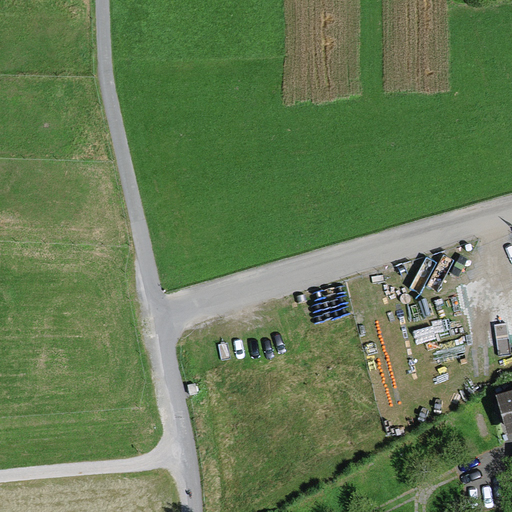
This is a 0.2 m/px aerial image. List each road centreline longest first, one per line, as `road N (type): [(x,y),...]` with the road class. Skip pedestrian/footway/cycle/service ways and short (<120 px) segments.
road 1 (track): [(97,0),(101,76),(153,316),(175,511)]
road 2 (residential): [(153,316),(511,214)]
road 3 (track): [(169,459),(0,477)]
